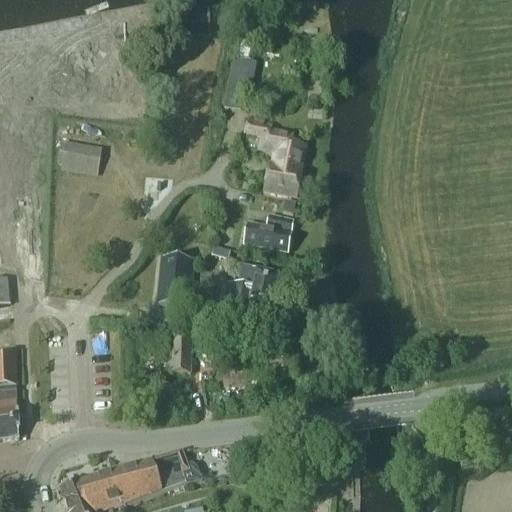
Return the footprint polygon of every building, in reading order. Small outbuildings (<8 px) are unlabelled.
[(236,58),(251,61),(254,45),(240,42),(236,58)] [(257,66),(233,61),(223,109),(246,114),(257,66)] [(276,155),(274,166),(270,165),(265,193),(296,198),(302,171),(300,171),(304,149),(289,146),(290,142),(287,137),(269,134),(271,125),(248,121),(245,135),(262,138),(260,152),(276,155)] [(31,194),(30,257),(56,257),(57,194),(31,194)] [(293,224),(268,218),(266,230),(247,226),(243,247),(288,256),(293,224)] [(195,263),(161,259),(156,306),(190,309),(195,263)] [(278,277),(242,269),(238,286),(228,284),(221,315),(246,320),(247,312),(269,317),(278,277)] [(7,281),(0,282),(0,308),(12,307),(7,281)] [(171,337),(151,336),(151,338),(141,338),(140,363),(170,364),(170,376),(190,377),(192,339),(171,338),(171,337)] [(14,352),(0,353),(0,443),(18,441),(14,352)] [(273,385),(272,371),(244,372),(245,387),(273,385)] [(56,491),(64,511),(112,511),(123,508),(185,486),(186,489),(202,484),(198,473),(195,468),(191,465),(185,467),(180,454),(149,463),(103,476),(83,482),(56,491)] [(246,475),(243,459),(229,461),(232,478),(246,475)]
